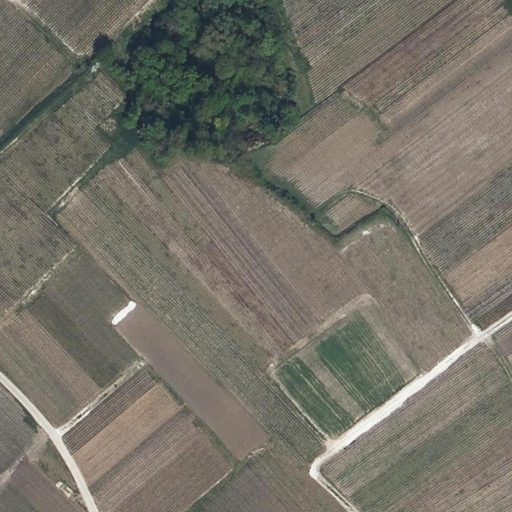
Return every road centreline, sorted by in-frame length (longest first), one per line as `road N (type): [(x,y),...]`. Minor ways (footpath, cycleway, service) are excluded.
road 1 (track): [(351,511),(314,472),(319,459),(511,316)]
road 2 (track): [(0,379),(60,443),(93,511)]
